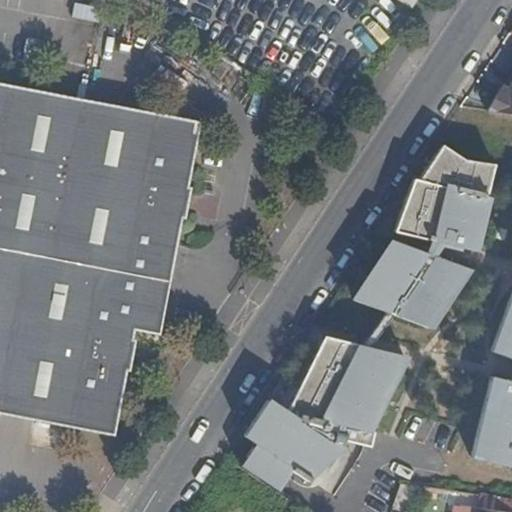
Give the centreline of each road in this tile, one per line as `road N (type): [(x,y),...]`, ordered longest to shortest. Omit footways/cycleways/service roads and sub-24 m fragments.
road 1 (tertiary): [(155,511),(487,0)]
road 2 (unknown): [(0,16),(158,59),(233,97),(255,145),(219,306)]
